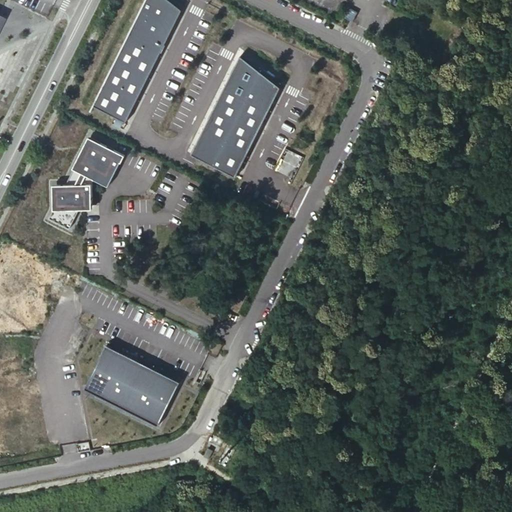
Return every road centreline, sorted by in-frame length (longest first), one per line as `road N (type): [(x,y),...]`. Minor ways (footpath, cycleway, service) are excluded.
road 1 (unclassified): [(260,0),(352,44),(377,66),(200,430),(178,447),(0,481)]
road 2 (tertiary): [(89,0),(0,178)]
